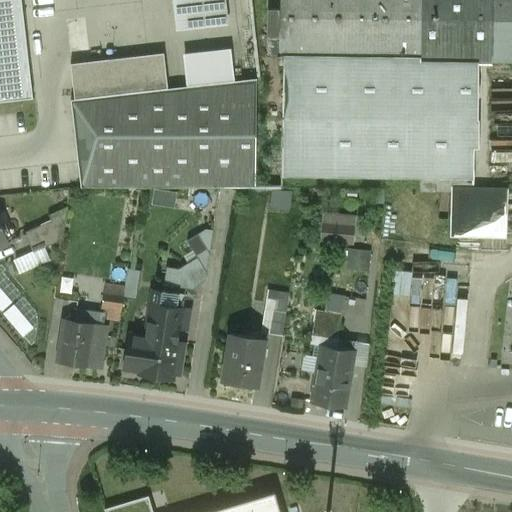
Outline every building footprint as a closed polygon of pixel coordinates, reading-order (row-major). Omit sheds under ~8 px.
[(0,0),(0,101),(33,97),(21,0),(0,0)] [(225,0),(171,0),(175,28),(228,22),(225,0)] [(511,0),(267,0),(267,7),(267,56),(284,56),(283,175),(473,177),(474,146),(479,146),(479,118),(480,63),(511,62),(511,0)] [(230,48),(183,53),(187,87),(235,81),(230,48)] [(164,53),(70,63),(75,100),(168,89),(164,53)] [(75,100),(72,100),(81,187),(255,186),(257,79),(235,81),(187,87),(168,89),(75,100)] [(274,207),(292,208),(293,190),(275,189),(274,207)] [(503,193),(458,192),(457,201),(451,201),(451,215),(450,215),(449,232),(501,233),(503,193)] [(68,207),(49,215),(54,226),(65,222),(68,207)] [(330,223),(323,223),(320,241),(343,243),(345,225),(345,217),(330,216),(330,223)] [(355,218),(345,217),(345,225),(343,243),(352,244),(355,218)] [(54,226),(26,238),(33,253),(62,240),(65,222),(54,226)] [(351,248),(350,269),(373,269),(373,249),(351,248)] [(196,272),(166,267),(164,285),(193,290),(196,272)] [(0,281),(0,303),(24,336),(34,328),(0,281)] [(125,288),(105,285),(101,308),(108,309),(106,319),(120,320),(125,288)] [(185,295),(154,289),(151,304),(182,309),(185,295)] [(57,313),(68,317),(74,301),(63,297),(57,313)] [(287,304),(266,300),(261,333),(282,336),(287,304)] [(182,309),(151,304),(146,338),(173,342),(175,328),(187,330),(190,311),(182,309)] [(342,314),(316,310),(311,336),(338,340),(342,314)] [(100,314),(75,311),(74,321),(64,319),(57,361),(89,366),(100,367),(106,326),(99,325),(100,314)] [(265,339),(230,333),(222,381),(224,381),(223,383),(238,386),(239,384),(258,387),(265,339)] [(146,338),(130,335),(125,369),(141,371),(146,338)] [(173,342),(146,338),(141,371),(141,374),(172,379),(173,375),(180,376),(185,344),(173,342)] [(355,351),(320,345),(311,402),(345,408),(355,351)] [(279,511),(274,492),(206,511),(279,511)] [(106,510),(106,511),(152,511),(148,497),(106,510)]
